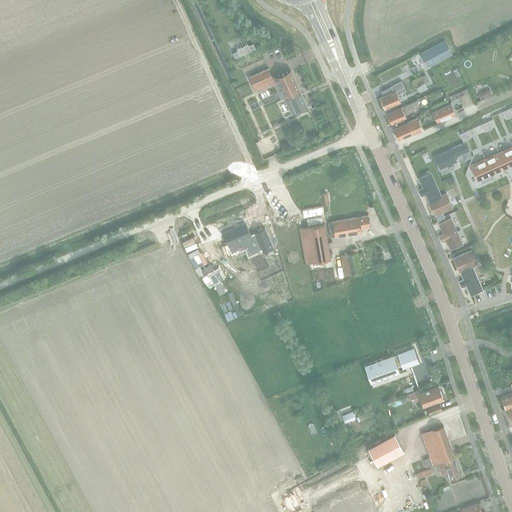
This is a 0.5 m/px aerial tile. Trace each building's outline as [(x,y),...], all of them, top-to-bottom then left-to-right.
[(426,66),(451,52),(443,39),(418,53),(426,66)] [(253,88),(272,79),(268,69),(249,78),(253,88)] [(290,70),(275,77),(292,114),(307,107),(290,70)] [(414,86),(423,82),(420,75),(411,80),(414,86)] [(392,90),(379,96),(384,108),(400,100),(397,93),(405,89),(400,79),(389,84),(392,90)] [(403,111),(419,105),(416,99),(386,112),(391,123),(405,116),(403,111)] [(449,102),(432,111),(436,120),(454,112),(449,102)] [(407,121),(393,127),(398,139),(412,133),(422,129),(417,117),(407,121)] [(453,156),(468,150),(464,142),(433,156),(438,167),(455,159),(453,156)] [(511,146),(498,153),(505,167),(511,164),(511,146)] [(498,153),(485,159),(491,173),(505,167),(498,153)] [(485,159),(471,165),(478,180),(491,173),(485,159)] [(426,172),(426,174),(418,177),(423,187),(418,189),(421,195),(425,193),(429,201),(428,201),(434,215),(452,207),(446,193),(441,196),(430,172),(429,171),(426,172)] [(362,229),(370,228),(368,215),(332,221),(333,227),(329,228),(331,238),(362,232),(362,229)] [(446,239),(450,249),(462,244),(450,217),(438,222),(443,233),(438,235),(441,241),(446,239)] [(250,234),(246,223),(233,229),(232,227),(222,232),(227,243),(226,244),(231,253),(245,247),(249,254),(261,249),(263,251),(273,247),(264,227),(254,232),(250,234)] [(307,258),(307,263),(299,265),(302,284),(311,282),(312,293),(336,290),(326,225),(302,228),(303,232),(291,234),(294,252),(298,252),(299,259),(307,258)] [(482,289),(472,266),(477,264),(471,250),(453,258),(459,272),(460,272),(463,278),(458,281),(461,287),(466,285),(470,295),(482,289)] [(346,275),(350,274),(353,289),(363,288),(357,253),(342,255),(346,275)] [(225,302),(220,304),(224,315),(230,313),(232,318),(243,314),(241,308),(235,310),(227,289),(221,291),(225,302)] [(392,354),(364,364),(370,382),(380,379),(380,377),(388,374),(389,376),(399,372),(397,366),(401,364),(402,368),(418,362),(413,347),(397,353),(398,354),(393,356),(392,354)] [(417,390),(408,393),(411,402),(421,399),(423,406),(443,399),(438,386),(419,393),(417,390)] [(505,408),(508,408),(511,420),(511,387),(511,386),(502,389),(503,394),(501,395),(505,408)] [(429,413),(441,409),(439,404),(427,408),(429,413)] [(448,481),(461,476),(443,426),(421,434),(433,467),(439,465),(442,474),(445,472),(448,481)] [(377,465),(403,451),(394,433),(367,447),(377,465)] [(418,479),(432,474),(430,469),(416,475),(418,479)] [(289,511),(294,511),(302,508),(293,492),(282,498),(289,511)] [(483,511),(484,511),(482,511),(481,511),(478,503),(461,509),(462,511),(483,511)]
